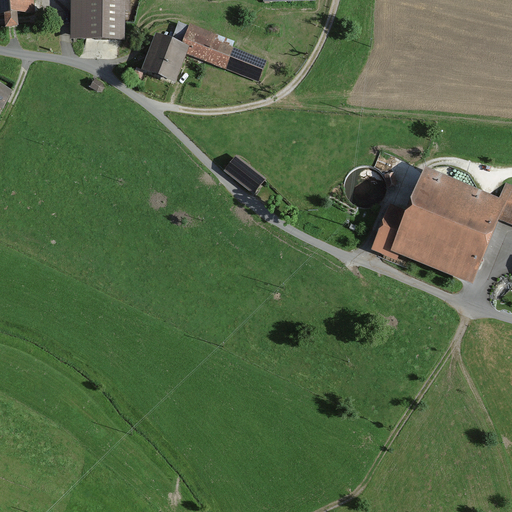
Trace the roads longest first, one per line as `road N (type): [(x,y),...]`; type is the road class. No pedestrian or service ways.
road 1 (unclassified): [(0,49),(97,71),(151,108),(278,222),(511,319)]
road 2 (track): [(325,511),(368,484),(474,309)]
road 3 (track): [(151,108),(210,114),(273,100),(316,60),(341,0)]
